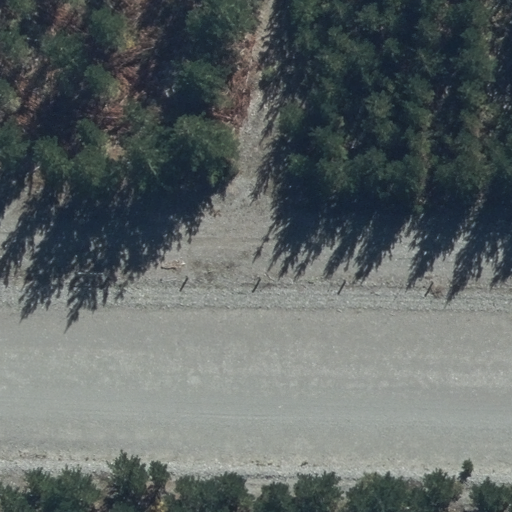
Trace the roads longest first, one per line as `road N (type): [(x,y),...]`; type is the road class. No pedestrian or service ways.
road 1 (track): [(0,223),(511,234)]
road 2 (unclassified): [(0,379),(511,388)]
